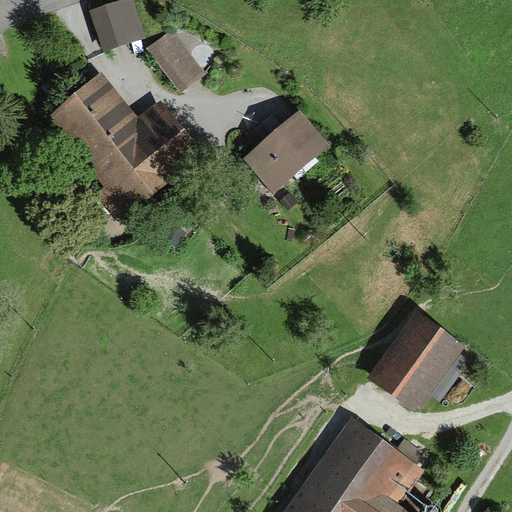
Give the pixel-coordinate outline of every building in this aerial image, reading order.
[(145,3),(105,15),(117,55),(157,43),(145,3)] [(182,32),(154,54),(184,93),(213,71),(182,32)] [(118,74),(61,118),(119,185),(172,134),(118,74)] [(292,120),(241,163),(266,192),(317,150),(292,120)] [(485,341),(431,299),(383,367),(436,408),(485,341)] [(349,418),(284,511),(397,511),(386,503),(413,465),(349,418)]
